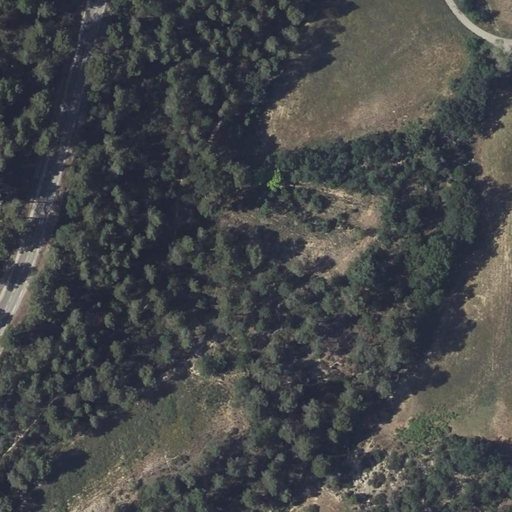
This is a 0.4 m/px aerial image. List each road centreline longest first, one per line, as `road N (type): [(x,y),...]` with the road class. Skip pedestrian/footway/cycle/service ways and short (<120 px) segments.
road 1 (track): [(484,100),(440,109),(412,128),(365,246),(345,266),(244,311),(204,351),(69,440),(44,464),(28,511)]
road 2 (track): [(264,0),(228,109),(188,165),(171,255),(149,302),(0,457)]
road 3 (secondary): [(98,0),(40,215),(0,319)]
